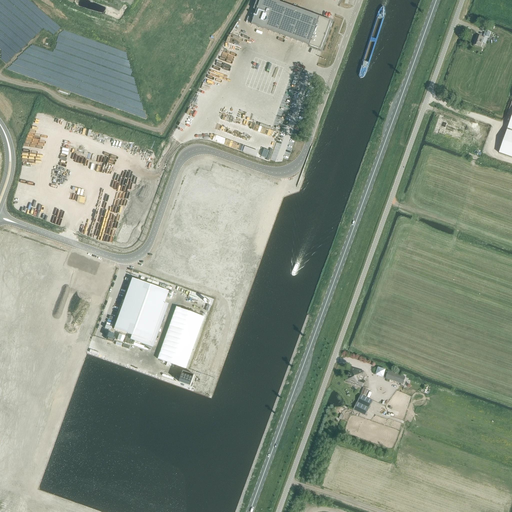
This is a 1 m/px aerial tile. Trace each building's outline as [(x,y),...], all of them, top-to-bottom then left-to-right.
[(256,0),(248,23),(309,46),(320,49),(325,37),(325,36),(326,34),(326,33),(331,21),(320,17),(280,2),(273,0),(256,0)] [(474,44),(481,47),(484,38),(477,35),(474,44)] [(511,115),(509,124),(508,128),(507,128),(504,139),(502,143),(499,152),(499,153),(511,157),(511,115)] [(438,132),(461,140),(466,126),(444,117),(443,121),(438,132)] [(488,129),(482,127),(475,147),(481,149),(488,129)] [(132,278),(113,329),(131,335),(133,336),(137,338),(139,338),(143,340),(150,342),(152,336),(154,331),(156,325),(158,320),(160,313),(162,309),(164,302),(168,292),(132,278)] [(364,376),(363,376),(364,371),(350,367),(345,381),(363,387),(365,381),(362,380),(364,376)] [(390,380),(401,384),(403,384),(405,377),(388,371),(386,378),(390,380)] [(195,375),(184,372),(180,383),(191,386),(195,375)] [(353,410),(365,416),(369,408),(373,400),(361,395),(357,402),(353,410)]
